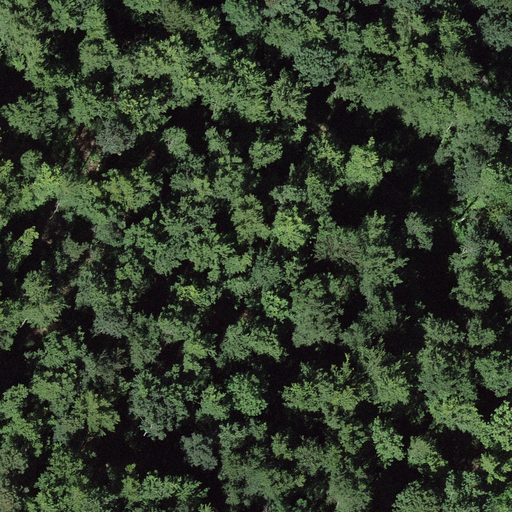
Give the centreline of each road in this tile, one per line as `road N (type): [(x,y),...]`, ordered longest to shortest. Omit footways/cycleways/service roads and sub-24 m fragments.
road 1 (track): [(476,511),(0,156)]
road 2 (track): [(511,286),(319,122),(135,0)]
road 3 (track): [(162,511),(0,411)]
road 4 (track): [(421,0),(511,128)]
